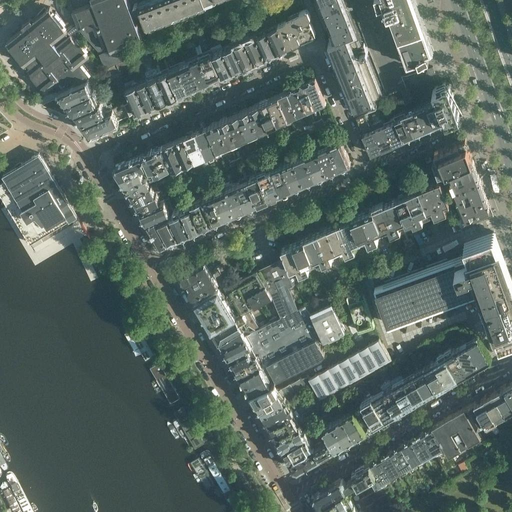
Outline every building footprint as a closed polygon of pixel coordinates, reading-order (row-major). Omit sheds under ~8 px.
[(92,73),(83,62),(89,56),(85,50),(86,49),(77,38),(75,39),(71,34),(79,28),(101,53),(99,53),(105,69),(134,55),(129,43),(143,38),(128,0),(92,0),(93,2),(72,10),(77,21),(68,29),(64,24),(65,23),(64,22),(60,17),(59,18),(50,7),(32,20),(31,18),(22,25),(24,27),(22,29),(21,29),(7,41),(11,46),(10,48),(19,59),(21,58),(24,62),(25,64),(27,62),(30,66),(28,67),(32,73),(31,74),(40,86),(42,84),(46,90),(60,79),(63,82),(73,77),(77,82),(87,77),(87,78),(91,76),(92,76),(90,74),(92,73)] [(146,23),(205,0),(152,0),(145,3),(144,1),(138,3),(134,4),(133,6),(136,13),(138,13),(141,12),(146,23)] [(360,44),(348,13),(342,0),(322,0),(326,10),(329,18),(337,37),(329,40),(355,106),(381,96),(364,54),(366,53),(367,51),(364,44),(363,43),(360,44)] [(415,0),(377,0),(378,3),(383,1),(385,8),(386,7),(388,12),(389,12),(408,64),(399,67),(402,77),(421,70),(418,61),(420,60),(430,56),(428,53),(434,51),(415,0)] [(316,33),(310,20),(310,18),(311,15),(308,9),(306,8),(289,16),(288,18),(278,23),(288,45),(300,40),(302,40),(315,35),(316,33)] [(288,45),(278,23),(267,28),(277,50),(288,45)] [(277,50),(267,28),(256,33),(266,55),(277,50)] [(266,55),(256,33),(245,38),(255,60),(266,55)] [(255,60),(245,38),(234,42),(244,64),(255,60)] [(244,64),(234,42),(223,47),(233,69),(244,64)] [(233,69),(223,47),(213,52),(222,74),(233,69)] [(222,74),(213,52),(212,50),(201,55),(212,79),(222,74)] [(212,79),(201,55),(190,59),(201,83),(212,79)] [(201,83),(190,59),(180,64),(190,88),(201,83)] [(190,88),(180,64),(169,69),(179,93),(190,88)] [(435,73),(433,66),(427,68),(429,75),(435,73)] [(179,93),(169,69),(158,74),(169,97),(179,93)] [(169,97),(158,74),(147,78),(158,102),(169,97)] [(92,89),(87,78),(87,77),(77,82),(61,89),(61,90),(60,90),(59,94),(60,94),(65,101),(92,89)] [(325,100),(315,77),(306,81),(316,104),(325,100)] [(158,102),(147,78),(137,83),(147,107),(158,102)] [(448,80),(432,87),(437,99),(447,120),(460,114),(448,80)] [(316,104),(306,81),(297,85),(307,108),(316,104)] [(147,107),(137,83),(126,88),(136,112),(147,107)] [(307,108),(297,85),(288,89),(298,112),(307,108)] [(74,111),(101,99),(102,99),(97,87),(65,101),(74,111)] [(298,112),(288,89),(279,93),(288,115),(289,116),(298,112)] [(288,115),(279,93),(269,98),(278,119),(288,115)] [(278,119),(269,98),(259,102),(268,124),(278,119)] [(106,111),(101,99),(74,111),(82,121),(106,111)] [(447,120),(437,99),(427,103),(436,125),(447,120)] [(134,111),(130,100),(121,104),(123,108),(125,114),(134,111)] [(268,124),(259,102),(249,106),(259,128),(268,124)] [(436,125),(427,103),(416,108),(425,129),(436,125)] [(259,128),(249,106),(239,111),(248,132),(259,128)] [(118,120),(118,119),(126,116),(125,114),(123,108),(117,111),(116,107),(113,108),(106,111),(82,121),(88,130),(88,131),(92,133),(93,131),(118,120)] [(425,129),(416,108),(405,112),(415,134),(425,129)] [(248,132),(239,111),(229,115),(238,137),(248,132)] [(415,134),(405,112),(401,114),(402,116),(396,119),(404,138),(404,139),(415,134)] [(369,118),(367,113),(356,117),(358,123),(369,118)] [(238,137),(229,115),(218,120),(228,141),(238,137)] [(396,119),(395,117),(390,119),(391,121),(385,124),(393,143),(404,138),(396,119)] [(335,123),(333,118),(324,122),(326,127),(335,123)] [(371,123),(369,118),(358,123),(360,128),(371,123)] [(228,141),(218,120),(207,124),(218,148),(220,154),(232,149),(228,141)] [(326,127),(324,122),(314,126),(316,130),(326,127)] [(393,143),(385,124),(384,122),(379,124),(380,126),(374,129),(382,148),(393,143)] [(374,129),(371,123),(360,128),(363,134),(374,129)] [(218,148),(207,124),(196,129),(207,153),(218,148)] [(317,131),(316,130),(314,126),(305,129),(307,134),(317,131)] [(207,153),(196,129),(185,134),(195,157),(196,158),(207,153)] [(382,148),(374,129),(363,134),(371,153),(382,148)] [(195,157),(185,134),(174,139),(184,162),(195,157)] [(351,162),(341,138),(329,143),(339,167),(351,162)] [(473,158),(465,138),(435,151),(439,161),(435,163),(439,173),(448,168),(473,158)] [(184,162),(174,139),(162,144),(171,164),(173,167),(184,162)] [(339,167),(329,143),(318,148),(328,172),(339,167)] [(171,164),(162,144),(151,149),(160,169),(171,164)] [(328,172),(318,148),(306,153),(316,177),(328,172)] [(160,169),(151,149),(140,154),(145,165),(149,174),(160,169)] [(77,215),(39,152),(19,164),(3,174),(7,180),(0,183),(0,193),(7,206),(30,243),(77,215)] [(316,177),(306,153),(294,158),(304,182),(316,177)] [(140,167),(145,165),(140,154),(116,164),(114,168),(115,168),(119,176),(140,167)] [(304,182),(294,158),(282,163),(293,187),(304,182)] [(464,173),(476,168),(473,158),(448,168),(451,176),(448,177),(447,175),(440,177),(441,178),(440,178),(442,182),(460,174),(459,173),(463,171),(464,173)] [(293,187),(282,163),(271,168),(281,192),(293,187)] [(144,176),(140,167),(119,176),(125,185),(144,177),(144,176)] [(281,192),(271,168),(259,173),(270,197),(281,192)] [(456,187),(479,177),(476,168),(464,173),(464,175),(461,176),(460,174),(442,182),(444,187),(451,184),(449,181),(453,180),(456,187)] [(270,197),(259,173),(248,178),(258,202),(270,197)] [(151,184),(147,175),(144,176),(144,177),(125,185),(130,193),(151,184)] [(471,192),(483,187),(479,177),(456,187),(455,187),(458,195),(454,196),(453,194),(448,196),(449,199),(450,201),(467,194),(466,192),(470,190),(471,192)] [(191,183),(189,178),(181,181),(184,187),(191,183)] [(258,202),(248,178),(236,183),(246,207),(258,202)] [(444,187),(442,182),(440,178),(418,187),(427,208),(430,216),(453,207),(452,205),(450,201),(449,199),(448,196),(444,187)] [(156,192),(152,183),(151,184),(130,193),(135,202),(156,192)] [(246,207),(236,183),(225,188),(235,212),(239,210),(243,209),(246,207)] [(427,208),(418,187),(407,192),(419,221),(423,219),(420,211),(427,208)] [(474,202),(486,196),(483,187),(471,192),(471,194),(468,195),(467,194),(450,201),(452,205),(457,203),(456,201),(459,199),(462,206),(470,203),(470,201),(473,200),(474,202)] [(235,212),(225,188),(213,193),(223,217),(235,212)] [(191,202),(185,189),(181,191),(187,204),(191,202)] [(140,210),(161,200),(157,192),(156,192),(135,202),(140,210)] [(419,221),(407,192),(395,197),(405,218),(408,225),(419,221)] [(213,193),(202,198),(212,222),(223,217),(213,193)] [(466,216),(491,206),(486,196),(474,202),(475,203),(471,205),(470,203),(462,206),(466,216)] [(212,222),(202,198),(202,197),(201,197),(191,202),(201,227),(212,222)] [(405,218),(395,197),(384,202),(396,230),(401,228),(398,221),(405,218)] [(171,211),(165,198),(161,200),(140,210),(147,221),(146,221),(147,221),(156,217),(162,214),(171,211)] [(191,202),(187,204),(185,204),(187,208),(181,210),(190,231),(201,227),(191,202)] [(396,230),(384,202),(373,207),(382,228),(388,225),(391,232),(396,230)] [(382,228),(373,207),(373,206),(362,211),(374,240),(379,238),(376,230),(382,228)] [(458,219),(461,228),(478,221),(494,214),(491,206),(466,216),(458,219)] [(190,231),(181,210),(180,207),(173,210),(175,213),(169,216),(179,236),(190,231)] [(430,216),(427,208),(420,211),(423,219),(430,216)] [(374,240),(362,211),(351,216),(360,237),(366,235),(369,242),(374,240)] [(179,236),(169,216),(164,218),(162,214),(156,217),(168,241),(179,236)] [(360,237),(351,216),(339,221),(351,250),(356,248),(353,240),(360,237)] [(168,241),(156,217),(147,221),(160,244),(168,241)] [(351,250),(339,221),(328,226),(337,247),(343,245),(346,252),(351,250)] [(337,247),(328,226),(316,231),(329,260),(334,257),(330,250),(337,247)] [(510,273),(499,241),(495,230),(482,234),(465,240),(467,246),(461,248),(454,250),(456,256),(375,285),(377,288),(388,319),(389,323),(470,294),(472,296),(479,309),(484,320),(492,317),(496,327),(499,336),(500,339),(511,335),(511,277),(510,273)] [(329,260),(316,231),(305,236),(314,257),(317,265),(329,260)] [(314,257),(305,236),(293,241),(306,270),(311,267),(307,260),(314,257)] [(306,270),(293,241),(281,246),(285,255),(291,267),(297,264),(301,272),(306,270)] [(306,304),(291,267),(285,255),(267,264),(265,259),(233,274),(235,279),(224,284),(226,288),(230,295),(225,298),(221,291),(218,287),(212,291),(210,288),(219,282),(218,282),(224,279),(211,257),(205,260),(190,269),(186,268),(183,264),(178,267),(181,271),(180,271),(179,275),(183,281),(187,282),(188,281),(190,285),(189,286),(188,290),(191,295),(195,296),(197,299),(195,301),(205,319),(234,302),(237,307),(241,313),(243,312),(272,294),(274,298),(257,308),(261,314),(262,314),(267,324),(280,317),(271,303),(275,301),(282,316),(306,304)] [(376,324),(364,289),(348,294),(360,329),(376,324)] [(345,330),(332,301),(310,311),(321,335),(324,340),(345,330)] [(236,317),(232,310),(237,307),(234,302),(205,319),(212,330),(212,331),(236,317)] [(321,335),(310,311),(307,304),(306,304),(282,316),(280,317),(267,324),(256,329),(242,336),(243,337),(223,347),(229,357),(248,348),(253,346),(258,353),(263,350),(265,354),(268,359),(269,362),(316,337),(321,335)] [(219,342),(249,325),(252,327),(255,326),(250,317),(249,317),(248,317),(247,316),(246,316),(243,312),(241,313),(236,317),(212,331),(219,342)] [(243,337),(242,336),(256,329),(252,327),(249,325),(219,342),(223,347),(243,337)] [(138,326),(129,331),(147,361),(156,356),(138,326)] [(449,336),(458,331),(455,326),(446,331),(449,336)] [(438,342),(448,337),(445,332),(435,337),(438,342)] [(488,355),(477,335),(472,337),(474,339),(467,343),(479,364),(490,357),(488,355)] [(353,381),(392,358),(393,358),(380,336),(341,358),(353,381)] [(273,381),(322,357),(325,353),(317,340),(316,338),(316,337),(269,362),(267,363),(270,370),(265,372),(262,366),(261,363),(240,376),(250,393),(255,401),(262,413),(285,400),(287,399),(287,398),(295,394),(306,388),(301,380),(300,378),(278,389),(276,387),(273,381)] [(428,348),(437,343),(434,338),(425,343),(428,348)] [(479,364),(467,343),(460,347),(459,345),(455,347),(468,370),(479,364)] [(269,362),(268,359),(264,360),(264,359),(261,360),(260,356),(265,354),(263,350),(258,353),(253,346),(248,348),(229,357),(240,376),(261,363),(262,366),(267,363),(269,362)] [(468,370),(455,347),(452,349),(451,347),(444,352),(458,376),(468,370)] [(458,376),(444,352),(437,356),(438,357),(434,359),(447,382),(458,376)] [(396,365),(407,359),(404,355),(394,361),(396,365)] [(353,381),(341,358),(309,377),(321,399),(353,381)] [(447,382),(434,359),(430,361),(431,364),(425,367),(437,388),(447,382)] [(386,371),(396,365),(394,361),(383,367),(386,371)] [(160,363),(150,369),(171,404),(181,398),(160,363)] [(376,377),(386,371),(383,367),(373,373),(376,377)] [(437,388),(425,367),(414,373),(426,394),(437,388)] [(365,383),(376,377),(373,373),(363,379),(365,383)] [(426,394),(414,373),(404,379),(416,400),(426,394)] [(355,389),(365,383),(363,379),(352,385),(355,389)] [(416,400),(404,379),(394,385),(406,406),(416,400)] [(511,406),(511,398),(504,384),(494,390),(506,411),(511,406)] [(406,406),(394,385),(383,391),(395,412),(406,406)] [(347,397),(343,390),(333,396),(337,403),(347,397)] [(506,411),(494,390),(484,395),(484,396),(496,416),(498,420),(508,414),(506,411)] [(395,412),(383,391),(373,397),(385,418),(395,412)] [(496,416),(484,396),(474,402),(486,422),(496,416)] [(385,418),(373,397),(362,403),(375,424),(385,418)] [(317,405),(313,398),(309,401),(312,407),(317,405)] [(269,424),(294,410),(293,409),(291,405),(288,407),(285,400),(262,413),(269,424),(268,424),(269,424)] [(322,402),(317,405),(312,407),(316,413),(326,408),(322,402)] [(375,424),(362,403),(362,402),(360,403),(361,406),(354,410),(366,429),(375,424)] [(478,431),(476,427),(486,422),(474,402),(432,425),(433,425),(444,445),(445,447),(449,454),(481,435),(478,431)] [(184,406),(174,412),(194,447),(204,442),(184,406)] [(298,424),(298,423),(295,418),(300,415),(296,408),(293,409),(294,410),(269,424),(269,425),(271,428),(273,432),(274,432),(276,436),(276,437),(298,424)] [(366,429),(354,410),(353,408),(343,413),(355,435),(366,429)] [(355,435),(343,413),(333,419),(345,441),(355,435)] [(345,441),(333,419),(322,425),(328,435),(335,447),(345,441)] [(283,447),(307,433),(305,429),(303,429),(299,423),(298,423),(298,424),(276,437),(283,447)] [(328,435),(322,425),(322,424),(319,426),(325,437),(328,435)] [(444,445),(433,425),(422,431),(433,451),(435,453),(439,451),(437,448),(444,445)] [(433,451),(422,431),(411,437),(423,457),(424,459),(428,457),(427,454),(433,451)] [(289,459),(312,445),(309,439),(310,438),(307,433),(283,447),(289,459)] [(328,435),(325,437),(313,444),(320,456),(335,447),(328,435)] [(423,457),(411,437),(401,443),(412,463),(414,465),(418,463),(417,460),(423,457)] [(412,463),(401,443),(391,449),(402,468),(404,471),(408,468),(406,466),(412,463)] [(298,468),(320,456),(313,444),(312,445),(289,459),(295,468),(298,468)] [(402,468),(391,449),(380,455),(392,475),(393,477),(397,475),(396,472),(402,468)] [(202,455),(202,456),(231,505),(239,500),(210,451),(209,451),(208,450),(207,450),(206,450),(205,450),(204,450),(203,451),(202,452),(202,453),(201,454),(201,455),(202,455)] [(392,475),(380,455),(370,461),(376,472),(377,473),(383,483),(387,480),(386,478),(392,475)] [(195,459),(195,464),(207,483),(213,487),(215,486),(214,480),(202,460),(198,457),(195,459)] [(376,472),(370,461),(352,472),(355,477),(357,481),(358,482),(376,472)] [(12,471),(6,474),(7,479),(23,511),(34,511),(15,475),(12,471)] [(338,511),(384,485),(383,483),(377,473),(354,487),(355,488),(349,492),(346,488),(319,504),(323,511),(338,511)] [(319,504),(346,488),(357,481),(355,477),(346,482),(343,477),(315,493),(314,496),(319,504)] [(2,489),(2,490),(13,511),(21,511),(9,486),(9,485),(8,484),(7,484),(6,483),(5,483),(4,482),(2,482),(2,483),(2,485),(2,486),(2,487),(2,489)] [(363,511),(361,508),(388,492),(384,485),(338,511),(363,511)]
